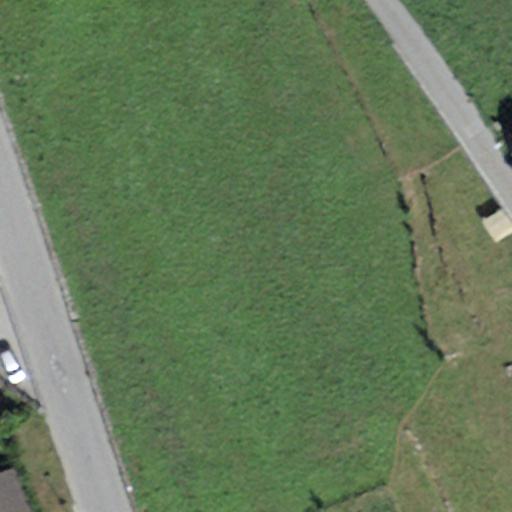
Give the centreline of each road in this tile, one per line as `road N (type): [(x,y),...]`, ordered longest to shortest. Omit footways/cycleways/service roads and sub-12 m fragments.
road 1 (tertiary): [(105,511),(0,191)]
road 2 (residential): [(378,0),(511,199)]
